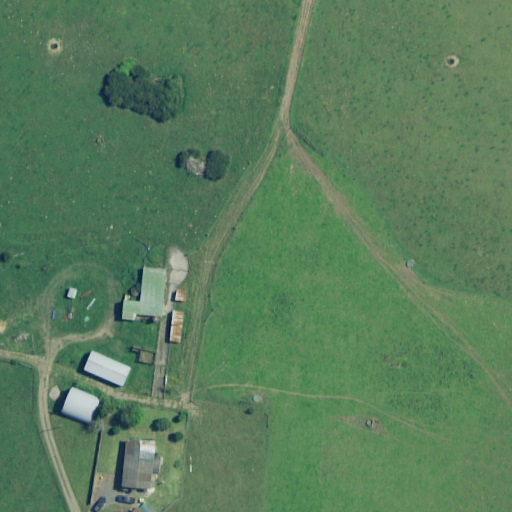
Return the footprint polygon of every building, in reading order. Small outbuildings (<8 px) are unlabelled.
[(167,270),(144,268),(141,302),(125,301),(123,320),(142,321),(143,315),(163,317),(167,270)] [(184,313),(173,312),(170,342),(180,343),(184,313)] [(131,368),(93,352),(85,371),(123,387),(131,368)] [(101,400),(73,389),(63,413),(91,424),(101,400)] [(156,444),(129,441),(125,487),(152,490),(156,444)]
